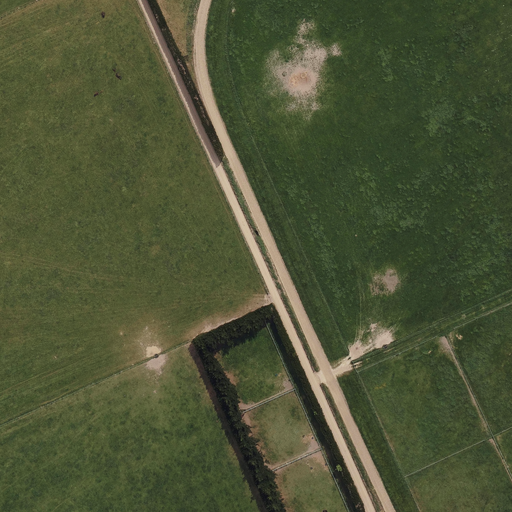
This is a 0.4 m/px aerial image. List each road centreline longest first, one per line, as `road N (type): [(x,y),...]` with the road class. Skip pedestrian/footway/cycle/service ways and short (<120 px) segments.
road 1 (track): [(142,0),(371,511)]
road 2 (track): [(390,511),(205,89),(206,0)]
road 3 (track): [(511,296),(313,381)]
